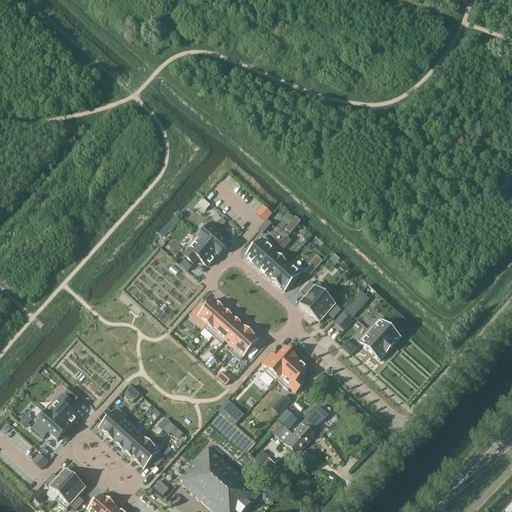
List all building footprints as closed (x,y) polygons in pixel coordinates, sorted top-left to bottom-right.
[(210,205),(202,198),(193,208),(201,216),(210,205)] [(262,207),(260,210),(263,212),(266,215),(269,218),(271,215),(262,207)] [(225,222),(221,218),(217,223),(221,226),(225,222)] [(300,222),(295,218),(284,229),(290,234),(300,222)] [(267,221),(259,230),(263,234),(271,225),(267,221)] [(205,225),(195,236),(196,238),(196,237),(217,256),(217,257),(218,257),(228,246),(218,237),(223,232),(213,223),(208,228),(205,225)] [(188,251),(183,256),(193,265),(198,260),(207,268),(217,257),(217,256),(196,237),(196,238),(186,249),(188,251)] [(263,237),(245,257),(258,269),(273,253),(274,253),(277,249),(263,237)] [(273,253),(258,269),(271,281),(287,264),(286,264),(277,256),(274,253),(273,253)] [(322,261),(316,256),(308,264),(315,270),(322,261)] [(184,269),(188,264),(183,260),(179,265),(184,269)] [(287,264),(271,281),(280,289),(284,293),(300,276),(287,264)] [(348,268),(343,264),(339,268),(344,272),(348,268)] [(310,267),(302,276),(307,280),(315,271),(310,267)] [(306,297),(299,306),(309,315),(325,297),(326,297),(329,294),(318,284),(315,288),(310,283),(301,293),(306,297)] [(368,300),(361,293),(343,313),(348,317),(350,315),(353,317),(368,300)] [(325,297),(309,315),(319,324),(327,316),(332,320),(340,311),(335,306),(326,297),(325,297)] [(201,304),(193,313),(198,318),(197,318),(206,326),(207,326),(222,309),(213,301),(206,308),(201,304)] [(206,326),(203,330),(212,338),(213,338),(231,317),(222,309),(207,326),(206,326)] [(343,314),(335,323),(339,327),(347,318),(343,314)] [(231,317),(213,338),(221,346),(222,346),(225,343),(241,325),(231,317)] [(347,318),(339,327),(344,331),(352,322),(347,318)] [(377,320),(367,331),(390,351),(400,340),(377,320)] [(406,334),(412,326),(407,321),(401,329),(406,334)] [(241,325),(225,343),(233,350),(234,350),(249,333),(241,325)] [(367,331),(357,342),(380,362),(390,351),(367,331)] [(233,350),(230,354),(240,362),(259,342),(249,333),(234,350),(233,350)] [(351,355),(357,349),(347,340),(341,347),(351,355)] [(271,355),(262,365),(267,369),(264,373),(274,382),(275,383),(276,381),(295,360),(296,360),(285,350),(276,359),(271,355)] [(218,362),(214,358),(213,359),(211,357),(204,365),(209,370),(211,367),(213,369),(218,362)] [(295,360),(276,381),(288,392),(290,390),(295,394),(304,384),(299,380),(307,371),(295,360)] [(217,378),(216,378),(225,386),(230,382),(220,374),(217,378)] [(130,388),(126,392),(135,400),(139,396),(130,388)] [(56,399),(45,411),(67,430),(77,419),(68,410),(73,405),(62,396),(58,401),(56,399)] [(300,427),(293,435),(304,446),(313,436),(312,435),(313,434),(318,428),(318,427),(318,428),(317,427),(321,422),(322,422),(323,423),(326,419),(328,416),(324,412),(319,408),(302,426),(304,428),(303,429),(300,427)] [(117,409),(98,430),(107,438),(123,421),(124,421),(127,418),(126,417),(117,409)] [(37,424),(33,429),(43,438),(48,433),(57,442),(67,431),(66,430),(67,430),(45,411),(44,410),(34,421),(37,424)] [(20,423),(27,427),(31,421),(24,416),(20,423)] [(281,426),(273,435),(278,440),(282,435),(288,440),(292,435),(287,430),(295,420),(290,416),(281,426)] [(123,421),(107,438),(117,446),(132,429),(124,421),(123,421)] [(169,436),(175,428),(169,423),(163,431),(169,436)] [(270,432),(273,435),(281,426),(278,423),(270,432)] [(132,429),(117,446),(126,455),(141,437),(132,429)] [(183,435),(176,429),(171,434),(178,440),(183,435)] [(256,439),(261,433),(257,430),(253,435),(256,439)] [(288,440),(285,443),(288,446),(287,448),(296,456),(304,446),(293,435),(288,440)] [(141,437),(126,455),(135,463),(150,445),(141,437)] [(150,445),(135,463),(144,471),(151,463),(156,468),(165,458),(160,453),(163,450),(153,441),(150,445)] [(211,511),(243,511),(259,494),(208,450),(192,469),(193,470),(180,485),(211,511)] [(39,455),(37,457),(40,460),(43,463),(46,465),(48,463),(39,455)] [(269,472),(274,466),(267,460),(262,466),(269,472)] [(263,480),(266,476),(259,469),(255,474),(263,480)] [(52,475),(44,485),(49,489),(59,498),(75,480),(65,471),(58,479),(52,475)] [(59,498),(55,501),(66,511),(69,507),(74,511),(83,502),(78,497),(86,489),(75,480),(59,498)] [(159,482),(153,489),(162,497),(169,490),(159,482)] [(39,504),(46,496),(39,490),(32,498),(39,504)] [(101,495),(86,511),(110,511),(115,507),(106,499),(101,495)]
